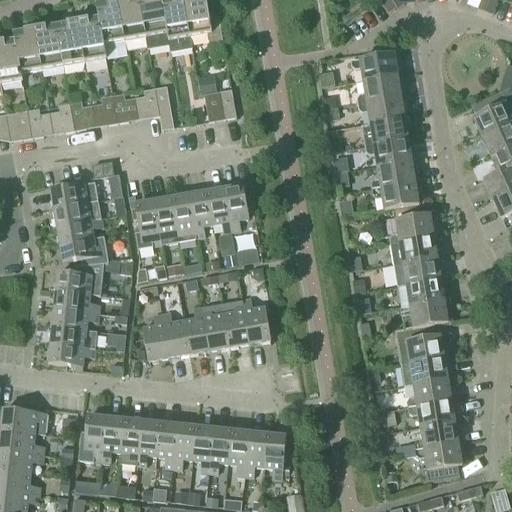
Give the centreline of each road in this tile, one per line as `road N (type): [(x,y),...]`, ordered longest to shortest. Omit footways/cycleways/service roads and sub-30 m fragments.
road 1 (residential): [(509,323),(463,207),(442,104),(437,6)]
road 2 (residential): [(266,405),(0,380)]
road 3 (residential): [(5,167),(151,141),(156,169),(241,158)]
road 4 (residential): [(496,483),(497,372),(509,323)]
